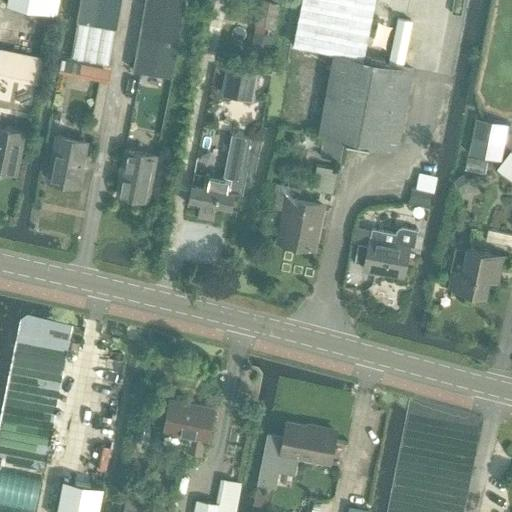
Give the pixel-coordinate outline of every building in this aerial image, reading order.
[(9,0),(8,6),(57,15),(59,0),(9,0)] [(118,31),(123,0),(80,0),(76,23),(78,24),(71,59),(109,66),(116,31),(118,31)] [(172,78),(179,43),(185,0),(145,0),(139,35),(140,35),(133,71),(172,78)] [(259,1),(247,69),(262,71),(266,51),(270,52),(279,0),(271,0),(271,3),(259,1)] [(303,0),(295,46),(335,54),(364,60),(375,0),(303,0)] [(0,47),(0,74),(39,82),(44,56),(0,47)] [(319,133),(326,135),(322,157),(341,161),(345,138),(397,149),(413,70),(364,60),(335,54),(319,133)] [(469,153),(500,159),(507,125),(476,119),(469,153)] [(0,169),(16,172),(24,131),(0,126),(0,169)] [(214,220),(217,205),(236,209),(240,193),(242,194),(247,169),(245,169),(251,137),(232,133),(223,177),(206,173),(203,184),(192,182),(188,204),(199,206),(197,217),(214,220)] [(48,180),(78,186),(86,141),(57,136),(48,180)] [(117,194),(147,199),(156,154),(126,149),(117,194)] [(511,152),(510,151),(495,170),(511,182),(511,152)] [(322,204),(298,199),(300,187),(277,183),(272,207),(284,209),(278,239),(314,246),(322,204)] [(411,187),(408,202),(427,207),(430,191),(411,187)] [(403,274),(409,244),(414,245),(418,227),(402,224),(398,225),(396,229),(395,231),(371,227),(369,236),(363,266),(403,274)] [(485,241),(511,245),(511,234),(487,230),(485,241)] [(450,271),(451,271),(448,285),(485,293),(491,269),(499,270),(502,254),(466,246),(465,250),(456,248),(450,271)] [(169,397),(162,429),(190,434),(187,450),(201,452),(204,437),(207,437),(213,405),(169,397)] [(268,432),(258,483),(275,486),(278,470),(294,473),(297,456),(330,462),(336,431),(286,421),(283,435),(268,432)] [(63,479),(56,511),(97,511),(103,487),(63,479)] [(123,511),(149,511),(140,510),(142,500),(126,497),(123,511)] [(235,511),(236,505),(197,498),(194,511),(235,511)]
